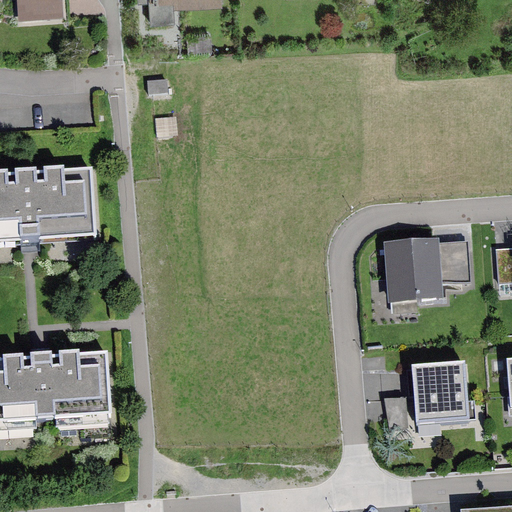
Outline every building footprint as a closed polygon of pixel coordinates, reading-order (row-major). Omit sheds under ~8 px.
[(21,0),(23,22),(44,20),(44,10),(60,9),(59,0),(21,0)] [(221,0),(147,0),(149,27),(172,25),(171,9),(221,5),(221,0)] [(168,82),(148,83),(149,97),(169,96),(168,82)] [(92,174),(0,180),(0,246),(28,245),(97,240),(92,174)] [(466,238),(386,245),(391,299),(441,295),(440,286),(471,283),(466,238)] [(511,247),(497,248),(500,282),(511,280),(511,247)] [(42,362),(0,364),(0,427),(113,420),(109,357),(42,362)] [(465,368),(413,372),(418,429),(469,425),(465,368)]
